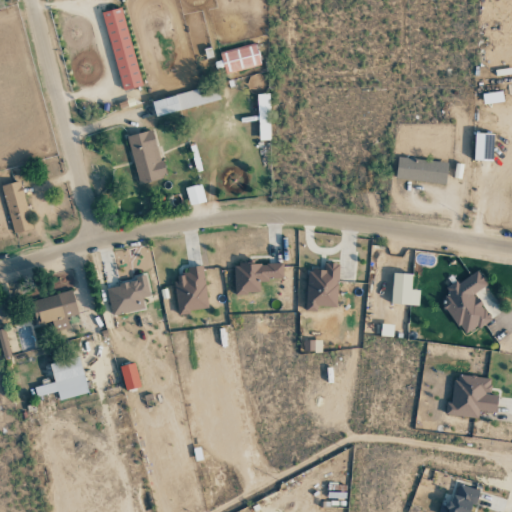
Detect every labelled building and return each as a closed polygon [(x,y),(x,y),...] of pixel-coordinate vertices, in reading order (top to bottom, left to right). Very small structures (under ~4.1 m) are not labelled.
[(103,12),(119,91),(139,87),(123,8),(103,12)] [(219,52),(224,73),(260,65),(255,44),(219,52)] [(155,116),(219,100),(216,86),(151,101),(155,116)] [(481,94),(483,105),(503,101),(501,91),(481,94)] [(270,140),(269,94),(257,94),(258,141),(270,140)] [(153,130),(127,136),(138,183),(164,177),(153,130)] [(493,134),(474,133),(473,160),(492,161),(493,134)] [(395,179),(445,184),(447,162),(397,158),(395,179)] [(1,185),(13,233),(32,228),(20,180),(1,185)] [(188,205),(204,202),(201,184),(185,187),(188,205)] [(234,293),(259,293),(259,279),(282,279),(282,263),(233,263),(234,293)] [(317,311),(317,306),(336,307),(338,263),(324,263),(323,270),(307,269),(305,311),(317,311)] [(178,313),(208,309),(202,265),(187,267),(188,273),(173,275),(178,313)] [(487,285),(478,269),(445,289),(449,294),(440,299),(463,336),(490,320),(474,292),(487,285)] [(418,304),(419,289),(411,289),(412,273),(392,272),(391,304),(418,304)] [(112,315),(145,308),(142,297),(150,296),(146,277),(105,286),(112,315)] [(54,331),(69,327),(66,317),(78,314),(71,290),(30,301),(37,325),(51,320),(54,331)] [(393,325),(381,323),(380,334),(391,336),(393,325)] [(321,341),(304,340),(303,351),(320,352),(321,341)] [(49,363),(54,382),(34,387),(36,396),(57,392),(59,400),(87,393),(79,356),(49,363)] [(125,390),(140,386),(133,362),(119,366),(125,390)] [(490,377),(454,374),(451,404),(446,403),(445,415),(477,418),(477,411),(495,413),(496,394),(489,394),(490,377)] [(470,511),(476,489),(458,485),(455,496),(444,493),(439,511),(470,511)]
